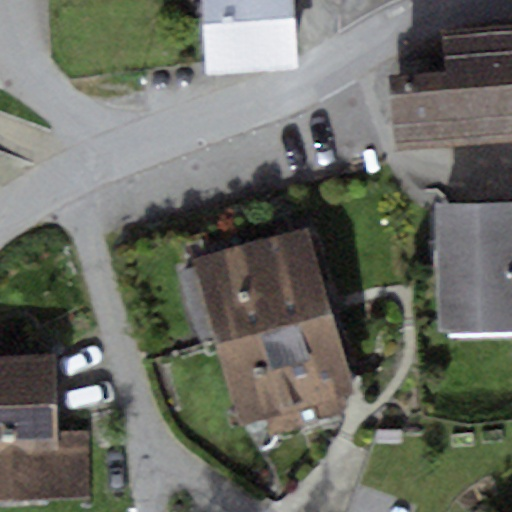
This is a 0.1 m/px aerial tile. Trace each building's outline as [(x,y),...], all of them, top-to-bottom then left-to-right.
[(297,0),(212,0),(217,56),(301,49),(297,0)] [(389,61),(394,133),(511,124),(511,19),(445,24),(447,57),(389,61)] [(511,211),(475,212),(478,325),(511,324),(511,211)] [(310,226),(196,256),(241,430),(356,400),(310,226)] [(56,347),(0,347),(0,503),(91,502),(90,427),(58,428),(56,347)]
